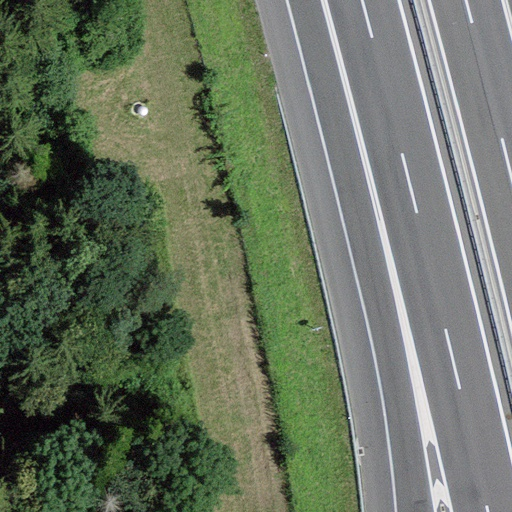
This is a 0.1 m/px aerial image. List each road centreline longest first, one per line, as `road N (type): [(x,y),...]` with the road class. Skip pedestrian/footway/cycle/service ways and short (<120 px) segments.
road 1 (motorway): [(361,0),(487,511)]
road 2 (motorway): [(330,0),(414,511)]
road 3 (motorway): [(511,180),(465,0)]
